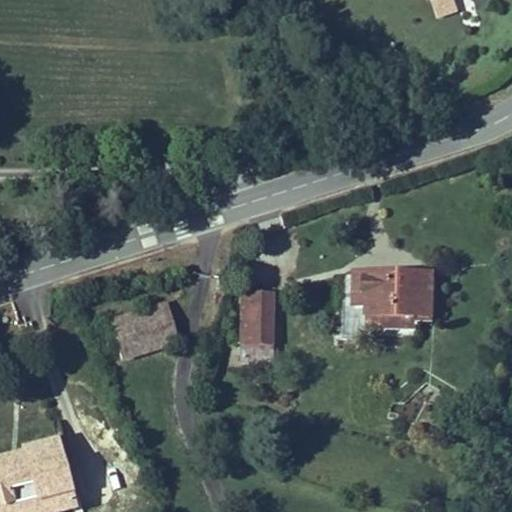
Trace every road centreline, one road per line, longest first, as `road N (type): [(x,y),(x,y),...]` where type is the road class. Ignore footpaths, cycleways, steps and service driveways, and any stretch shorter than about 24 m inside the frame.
road 1 (tertiary): [(0,282),(511,113)]
road 2 (unknown): [(242,511),(215,449),(214,213)]
